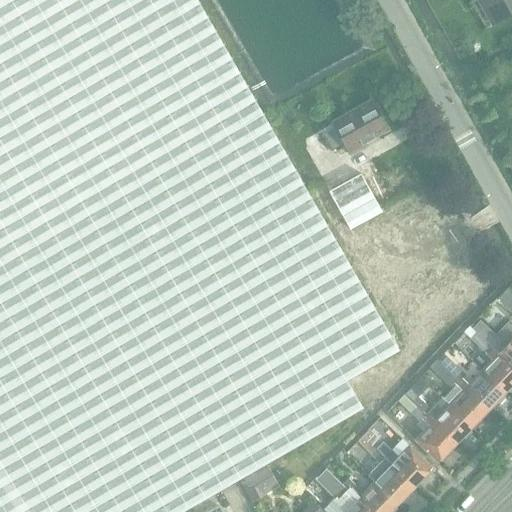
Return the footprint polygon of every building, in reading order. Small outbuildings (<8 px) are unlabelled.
[(0,0),(0,511),(181,511),(219,490),(228,485),(238,480),(363,408),(346,380),(398,350),(197,0),(0,0)] [(511,0),(478,0),(492,24),(511,13),(511,0)] [(372,103),(322,130),(334,152),(344,146),(349,155),(367,145),(365,142),(387,130),(379,115),(382,113),(377,103),(373,105),(372,103)] [(330,191),(329,191),(350,229),(381,212),(360,174),(330,191)] [(472,328),(476,332),(492,346),(511,365),(511,323),(509,321),(496,335),(480,320),(472,328)] [(470,326),(463,332),(469,338),(476,332),(472,328),(470,326)] [(469,338),(492,360),(482,371),(505,392),(508,392),(511,388),(511,365),(492,346),(492,347),(476,332),(469,338)] [(502,398),(503,394),(505,392),(482,371),(471,382),(442,355),(437,361),(488,410),(494,403),(497,403),(502,398)] [(480,421),(481,416),(488,410),(437,361),(430,368),(449,386),(439,398),(441,399),(441,398),(471,427),(473,425),(476,425),(480,421)] [(420,378),(409,390),(417,398),(429,386),(420,378)] [(469,433),(469,429),(471,427),(441,398),(441,399),(430,410),(417,398),(409,390),(403,395),(454,444),(461,437),(465,438),(469,433)] [(449,453),(449,450),(454,444),(403,395),(397,402),(419,422),(416,426),(422,432),(414,440),(437,462),(439,460),(443,460),(449,453)] [(390,451),(369,430),(362,437),(414,486),(420,480),(424,480),(429,476),(428,471),(431,468),(401,440),(390,451)] [(367,475),(374,482),(397,504),(398,503),(402,504),(405,501),(405,495),(414,486),(362,437),(357,443),(379,463),(367,475)] [(356,487),(347,478),(341,485),(369,511),(394,511),(394,507),(397,504),(374,482),(360,496),(353,490),(356,487)] [(369,511),(341,485),(336,491),(344,498),(336,507),(340,511),(369,511)] [(302,511),(321,511),(312,502),(302,511)]
